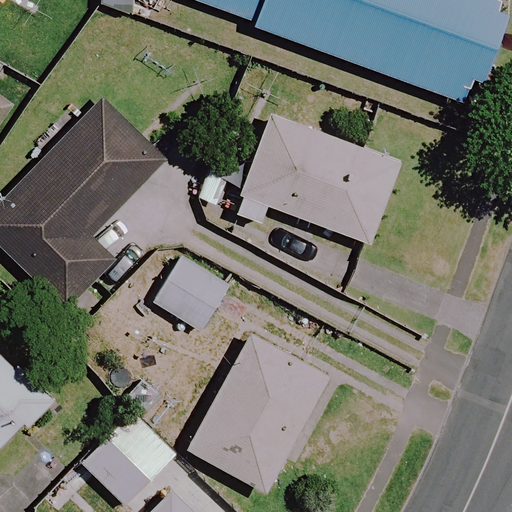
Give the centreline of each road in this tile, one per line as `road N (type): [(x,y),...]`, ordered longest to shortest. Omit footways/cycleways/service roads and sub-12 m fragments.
road 1 (unknown): [(497,428),(142,237)]
road 2 (unclassified): [(463,511),(511,391)]
